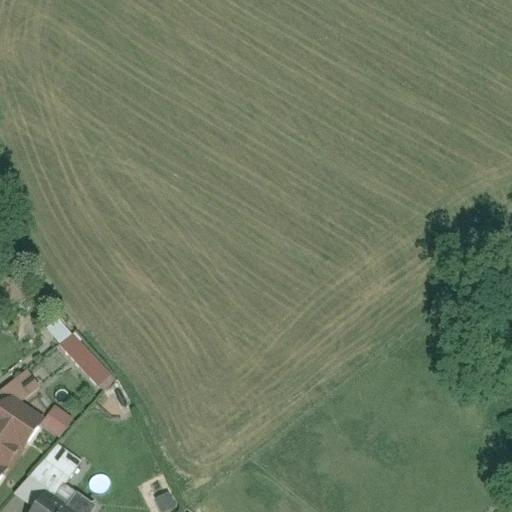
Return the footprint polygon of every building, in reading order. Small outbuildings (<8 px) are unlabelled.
[(76,338),(56,356),(115,421),(135,403),(76,338)] [(34,375),(16,392),(30,406),(47,389),(34,375)] [(0,482),(23,452),(25,454),(45,428),(4,397),(0,402),(0,482)] [(80,425),(61,411),(49,426),(69,440),(80,425)] [(19,502),(31,511),(79,511),(61,498),(82,470),(58,451),(19,502)]
